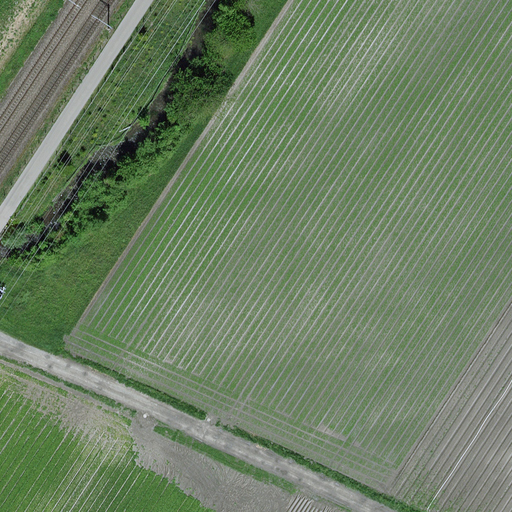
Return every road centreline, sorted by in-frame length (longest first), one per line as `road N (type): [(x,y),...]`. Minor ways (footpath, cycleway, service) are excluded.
road 1 (track): [(0,342),(365,511)]
road 2 (track): [(145,0),(0,219)]
